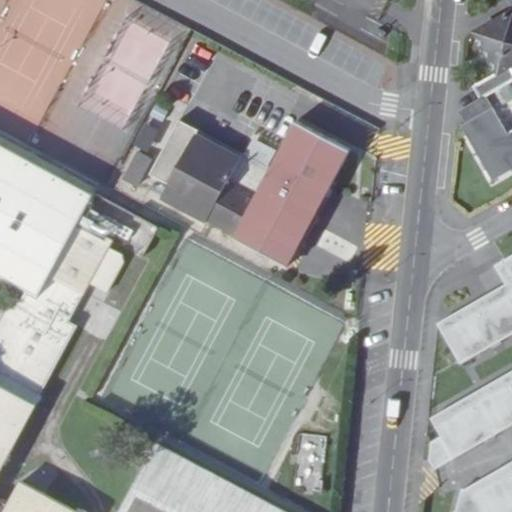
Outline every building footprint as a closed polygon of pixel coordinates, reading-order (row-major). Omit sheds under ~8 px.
[(511,11),(474,34),(475,36),(496,73),(473,87),(479,99),(489,97),(511,83),(511,11)] [(489,97),(479,99),(458,112),(466,126),(463,128),(493,183),(511,172),(511,132),(509,134),(489,97)] [(199,133),(202,130),(182,120),(152,174),(170,184),(163,198),(209,222),(211,219),(237,233),(236,235),(290,264),(351,150),(297,122),(265,180),(239,166),(243,157),(199,133)] [(94,280),(112,290),(129,261),(126,253),(114,246),(117,240),(81,221),(97,192),(0,139),(0,274),(29,290),(23,300),(14,295),(0,320),(0,372),(42,395),(80,326),(72,321),(86,295),(94,280)] [(119,181),(138,189),(151,158),(132,150),(119,181)] [(157,194),(163,183),(146,173),(140,184),(157,194)] [(511,336),(511,257),(508,260),(511,266),(511,281),(507,285),(439,325),(462,365),(511,336)] [(507,285),(511,281),(511,266),(508,260),(497,266),(507,285)] [(42,395),(0,372),(0,383),(38,404),(42,395)] [(457,511),(511,511),(511,372),(433,420),(444,438),(432,444),(431,460),(436,470),(458,458),(511,427),(511,463),(511,464),(463,492),(457,511)] [(81,511),(24,481),(11,505),(0,499),(0,478),(39,404),(38,404),(0,383),(0,511),(81,511)] [(302,433),(294,486),(319,489),(327,436),(302,433)] [(281,511),(163,448),(127,511),(281,511)]
